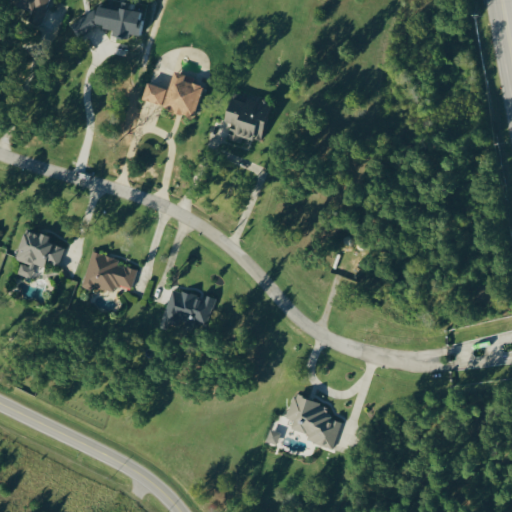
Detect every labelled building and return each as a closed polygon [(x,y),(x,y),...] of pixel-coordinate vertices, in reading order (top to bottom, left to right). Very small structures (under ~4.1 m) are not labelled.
[(8,0),(8,1),(25,7),(21,18),(39,25),(47,0),(8,0)] [(74,24),(112,30),(111,34),(128,37),(129,31),(139,33),(143,11),(96,2),(93,17),(76,14),(74,24)] [(146,81),(141,99),(193,114),(202,84),(183,78),(185,73),(173,69),(168,87),(146,81)] [(261,139),(269,101),(246,97),(245,99),(228,96),(224,120),(230,121),(227,138),(240,141),(241,135),(261,139)] [(63,246),(46,241),(47,235),(23,228),(14,258),(21,260),(17,273),(30,277),(35,263),(43,266),(44,260),(58,264),(63,246)] [(82,284),(113,292),(115,283),(131,287),(135,268),(117,264),(119,258),(90,251),(82,284)] [(214,297),(203,293),(202,297),(172,287),(162,315),(203,329),(214,297)] [(340,421),(326,417),(330,405),(293,394),(286,417),(292,419),(290,427),(308,433),(306,440),(332,447),(340,421)] [(265,440),(276,443),(280,432),(269,428),(265,440)]
